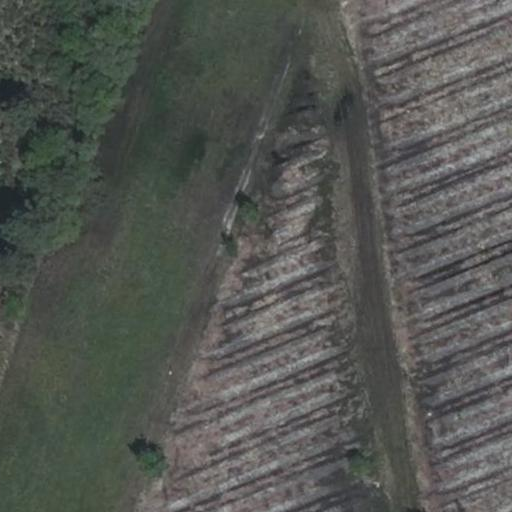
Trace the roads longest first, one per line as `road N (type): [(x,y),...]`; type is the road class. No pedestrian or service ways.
road 1 (track): [(35,511),(212,0)]
road 2 (track): [(295,0),(393,511)]
